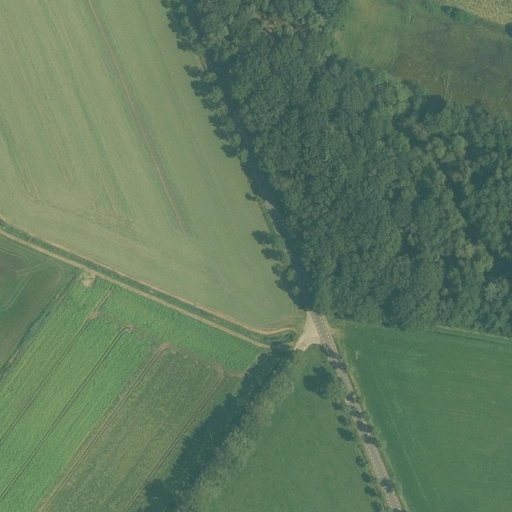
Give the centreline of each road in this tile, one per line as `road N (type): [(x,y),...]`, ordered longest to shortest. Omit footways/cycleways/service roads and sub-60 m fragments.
road 1 (tertiary): [(318,321),(186,0)]
road 2 (tertiary): [(181,511),(318,321)]
road 3 (tertiary): [(395,511),(318,321)]
